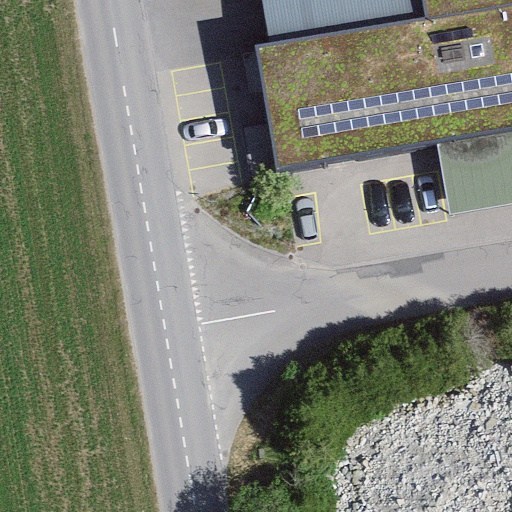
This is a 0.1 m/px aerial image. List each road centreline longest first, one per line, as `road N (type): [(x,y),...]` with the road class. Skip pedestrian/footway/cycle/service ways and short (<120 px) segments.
road 1 (residential): [(162,324),(511,264)]
road 2 (unclassified): [(162,324),(108,0)]
road 3 (unclassified): [(191,511),(162,324)]
